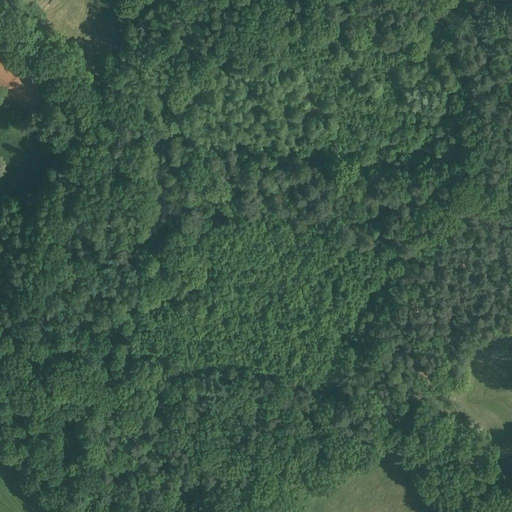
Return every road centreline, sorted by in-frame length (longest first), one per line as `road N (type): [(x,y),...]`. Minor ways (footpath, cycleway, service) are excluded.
road 1 (track): [(416,0),(483,143),(486,167),(270,461)]
road 2 (track): [(270,461),(0,326)]
road 3 (track): [(270,461),(291,470),(381,418),(511,465)]
